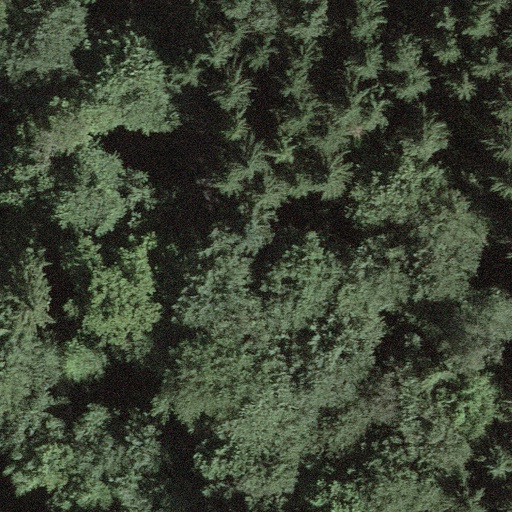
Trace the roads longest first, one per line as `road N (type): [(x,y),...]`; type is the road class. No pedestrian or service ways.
road 1 (unclassified): [(156,0),(265,308),(375,511)]
road 2 (track): [(284,511),(305,374)]
